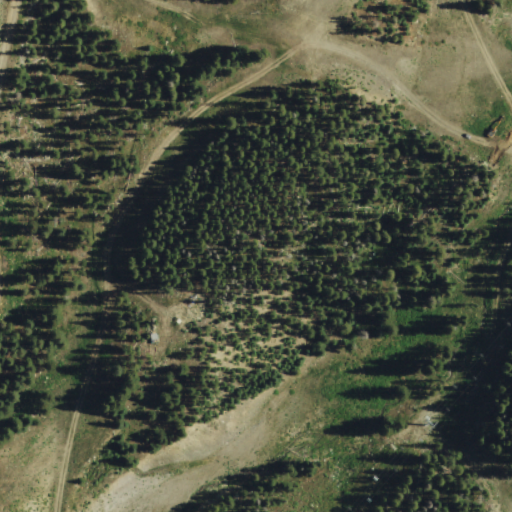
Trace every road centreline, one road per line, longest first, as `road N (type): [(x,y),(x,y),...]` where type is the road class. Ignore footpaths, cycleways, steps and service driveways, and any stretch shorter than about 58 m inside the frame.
road 1 (track): [(62,511),(125,187),(188,114),(305,45)]
road 2 (track): [(158,0),(190,18),(318,36),(511,145)]
road 3 (track): [(511,110),(489,74),(465,0)]
